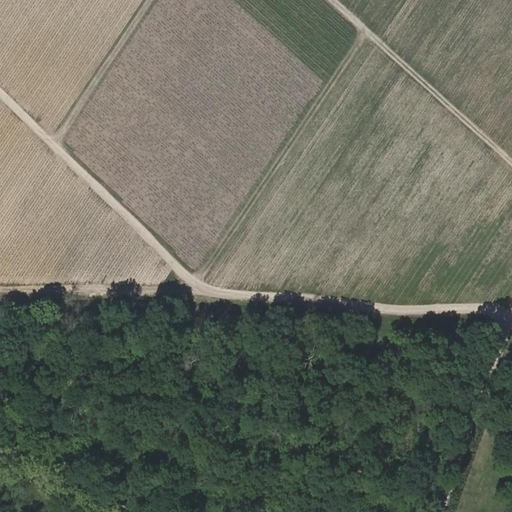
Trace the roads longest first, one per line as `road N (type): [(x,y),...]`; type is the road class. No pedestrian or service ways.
road 1 (track): [(366,32),(175,319)]
road 2 (track): [(152,0),(0,224)]
road 3 (track): [(331,0),(511,162)]
road 4 (unclassified): [(0,447),(114,511)]
